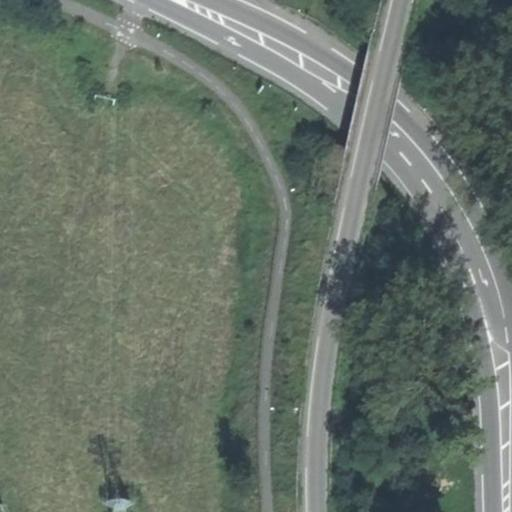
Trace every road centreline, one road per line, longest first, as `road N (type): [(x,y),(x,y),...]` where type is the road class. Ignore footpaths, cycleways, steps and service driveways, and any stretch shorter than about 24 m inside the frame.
road 1 (secondary): [(272,69),(347,116),(440,221),(481,348),(494,511)]
road 2 (trunk): [(400,0),(335,302),(317,511)]
road 3 (secondary): [(511,299),(482,220),(428,144),(369,83),(309,44),(205,0)]
road 4 (trunk): [(272,69),(350,99),(423,168),(455,213),(502,332),(511,337)]
road 5 (secondary): [(153,0),(272,69)]
